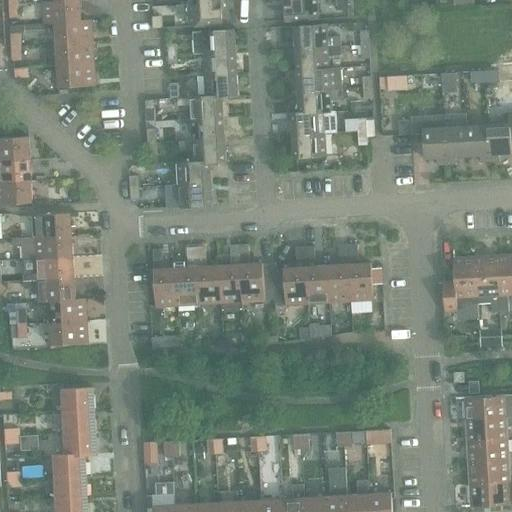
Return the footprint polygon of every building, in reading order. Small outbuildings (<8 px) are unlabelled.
[(82,22),(80,0),(43,2),(44,24),(82,22)] [(294,0),(284,1),(286,22),(318,20),(317,0),(294,0)] [(347,0),(337,0),(338,11),(348,11),(347,0)] [(19,18),(18,4),(9,5),(9,18),(19,18)] [(189,13),(190,28),(222,26),(220,5),(176,7),(176,14),(189,13)] [(162,18),(152,18),(153,30),(163,29),(162,18)] [(92,21),(82,22),(44,24),(24,25),(24,34),(49,33),(49,25),(54,25),(55,46),(93,44),(92,21)] [(294,28),(295,51),(341,49),(340,38),(327,38),(327,26),(294,28)] [(234,31),(192,33),(194,55),(203,54),(203,55),(235,53),(234,31)] [(359,32),(360,47),(369,47),(368,32),(359,32)] [(10,34),(11,48),(21,48),(20,34),(10,34)] [(94,65),(93,44),(55,46),(57,67),(94,65)] [(168,57),(177,56),(176,45),(167,45),(168,57)] [(361,60),(369,60),(369,47),(360,47),(361,60)] [(21,61),(21,48),(11,48),(12,62),(21,61)] [(341,56),(341,49),(295,51),(296,73),(341,71),(341,67),(329,68),(328,57),(341,56)] [(204,77),(236,75),(235,53),(203,55),(204,77)] [(177,56),(168,57),(169,65),(177,65),(177,56)] [(95,87),(94,65),(57,67),(58,89),(95,87)] [(15,79),(29,78),(29,69),(14,70),(15,79)] [(296,73),(298,95),(342,92),(341,71),(296,73)] [(498,71),(484,72),(485,84),(499,83),(498,71)] [(470,85),(485,84),(484,72),(470,73),(470,85)] [(455,74),(441,75),(441,86),(442,94),(457,93),(456,86),(455,74)] [(222,97),(237,97),(236,75),(204,77),(205,98),(222,97)] [(362,79),(363,91),(371,91),(370,78),(362,79)] [(170,85),(171,99),(179,99),(178,84),(170,85)] [(363,101),(372,100),(371,91),(363,91),(363,101)] [(336,112),(332,112),(331,100),(343,100),(342,92),(298,95),(299,114),(291,114),(291,116),(336,114),(336,112)] [(190,105),(190,110),(190,122),(223,120),(222,97),(205,98),(189,98),(189,99),(178,100),(178,106),(190,105)] [(154,101),(145,102),(145,110),(154,109),(154,101)] [(360,101),(349,102),(350,112),(360,111),(360,101)] [(511,156),(511,144),(511,112),(497,113),(498,125),(487,126),(489,163),(499,162),(498,156),(511,156)] [(337,134),(336,114),(291,116),(292,138),(325,136),(325,134),(337,134)] [(466,127),(465,127),(465,115),(443,116),(446,165),(456,165),(455,159),(467,158),(466,127)] [(437,166),(446,165),(443,116),(410,118),(410,122),(398,122),(399,136),(412,136),(422,135),(424,161),(436,160),(437,166)] [(223,120),(190,122),(192,143),(192,144),(224,142),(223,120)] [(351,121),(345,121),(346,132),(352,132),(357,131),(357,134),(374,133),(374,120),(373,120),(357,121),(351,121)] [(487,126),(466,127),(467,158),(479,158),(480,163),(489,163),(487,126)] [(155,130),(147,130),(147,144),(147,146),(156,145),(155,130)] [(358,146),(367,146),(367,138),(375,137),(374,133),(357,134),(358,146)] [(326,156),(325,136),(292,138),(293,158),(326,156)] [(0,139),(0,162),(30,160),(28,138),(0,139)] [(209,162),(209,163),(225,162),(224,142),(192,144),(192,143),(179,144),(180,152),(192,152),(193,163),(209,162)] [(156,145),(147,146),(148,153),(144,153),(145,166),(157,165),(156,145)] [(0,183),(31,182),(30,160),(0,162),(0,183)] [(176,164),(178,186),(210,184),(209,163),(209,162),(193,163),(176,164)] [(129,188),(138,188),(138,177),(129,178),(129,188)] [(0,206),(32,204),(31,182),(0,183),(0,206)] [(165,186),(165,194),(166,209),(179,208),(211,206),(210,184),(178,186),(165,186)] [(138,188),(129,188),(130,200),(139,200),(138,188)] [(70,213),(33,216),(34,238),(34,239),(71,236),(70,213)] [(36,260),(73,257),(71,236),(34,239),(34,238),(12,240),(13,248),(22,247),(23,261),(36,260)] [(341,265),(327,266),(329,303),(351,302),(347,244),(338,245),(339,259),(341,259),(341,265)] [(356,244),(347,244),(351,302),(373,300),(372,285),(371,269),(371,262),(356,263),(356,258),(357,258),(356,244)] [(248,245),(239,246),(243,303),(275,301),(273,271),(273,265),(263,265),(263,264),(255,264),(248,265),(248,260),(249,260),(248,245)] [(242,303),(243,303),(239,246),(230,246),(231,261),(232,261),(233,266),(219,267),(221,305),(221,310),(224,309),(224,311),(240,310),(240,309),(242,309),(242,303)] [(275,307),(286,306),(308,304),(304,247),(295,248),(296,262),(298,262),(298,267),(283,269),(283,270),(273,271),(275,301),(275,307)] [(314,247),(304,247),(308,304),(329,303),(327,266),(324,266),(314,266),(314,261),(315,261),(314,247)] [(189,269),(175,270),(178,307),(199,306),(196,248),(186,249),(187,264),(189,264),(189,269)] [(206,248),(196,248),(199,306),(221,305),(219,267),(205,268),(205,263),(207,263),(206,248)] [(155,309),(178,307),(175,270),(163,270),(163,266),(164,265),(163,251),(153,251),(154,266),(153,266),(155,309)] [(508,296),(511,295),(511,254),(497,255),(501,312),(509,312),(508,296)] [(493,313),(501,312),(497,255),(475,257),(478,297),(491,296),(493,313)] [(23,275),(24,283),(74,279),(73,257),(36,260),(37,274),(23,275)] [(457,311),(457,309),(462,309),(466,304),(478,303),(478,297),(475,257),(453,258),(455,283),(443,283),(445,312),(457,311)] [(381,268),(371,269),(372,285),(382,285),(381,268)] [(24,291),(38,290),(39,304),(48,304),(48,303),(76,301),(76,300),(74,279),(24,283),(24,291)] [(49,324),(86,322),(85,300),(76,300),(76,301),(48,303),(48,304),(49,324)] [(25,311),(16,312),(17,327),(26,326),(25,311)] [(88,344),(86,322),(49,324),(51,346),(88,344)] [(319,325),(309,325),(309,328),(310,339),(310,340),(320,338),(319,327),(319,325)] [(27,339),(26,326),(17,327),(17,340),(27,339)] [(309,328),(299,329),(300,342),(310,340),(310,339),(309,328)] [(500,331),(479,332),(480,341),(480,343),(480,347),(501,346),(501,341),(501,340),(500,331)] [(277,336),(266,337),(267,346),(278,345),(277,336)] [(163,338),(149,339),(150,343),(150,351),(164,350),(163,338)] [(453,373),(454,383),(464,383),(463,373),(453,373)] [(15,377),(0,379),(0,383),(1,389),(17,386),(15,377)] [(94,388),(63,390),(64,413),(95,411),(94,388)] [(11,392),(0,392),(0,400),(12,400),(11,392)] [(511,395),(465,398),(466,420),(511,417),(511,395)] [(96,432),(95,411),(64,413),(65,434),(96,432)] [(511,417),(466,420),(467,442),(507,439),(507,427),(511,426),(511,417)] [(19,428),(5,429),(5,437),(20,436),(19,428)] [(391,443),(390,429),(366,431),(367,444),(391,443)] [(65,434),(66,455),(86,455),(98,454),(96,432),(65,434)] [(345,447),(344,432),(336,432),(337,447),(345,447)] [(344,432),(345,447),(352,446),(352,432),(344,432)] [(302,449),(301,434),(293,435),(294,450),(302,449)] [(301,434),(302,449),(309,449),(309,434),(301,434)] [(20,444),(20,436),(5,437),(6,445),(20,444)] [(258,437),(259,452),(266,451),(266,436),(258,437)] [(259,452),(258,437),(250,437),(251,452),(259,452)] [(234,438),(226,439),(227,457),(235,457),(234,438)] [(216,454),(215,439),(207,440),(208,455),(216,454)] [(215,439),(216,454),(223,454),(222,439),(215,439)] [(467,442),(468,463),(511,460),(511,451),(508,452),(507,439),(467,442)] [(172,442),(173,457),(174,470),(182,470),(182,460),(179,460),(179,456),(180,456),(180,441),(172,442)] [(173,457),(172,442),(164,442),(165,457),(173,457)] [(144,443),(145,463),(158,462),(157,443),(144,443)] [(202,446),(194,447),(194,460),(203,459),(202,446)] [(54,456),(56,479),(87,477),(86,455),(66,455),(65,455),(54,456)] [(511,469),(511,460),(468,463),(469,485),(511,482),(511,481),(509,481),(509,469),(511,469)] [(34,467),(22,467),(22,472),(22,478),(34,477),(34,467)] [(22,472),(7,472),(8,480),(22,479),(22,478),(22,472)] [(88,499),(87,477),(56,479),(57,501),(88,499)] [(23,487),(22,479),(8,480),(8,488),(23,487)] [(358,495),(347,495),(348,511),(370,511),(369,494),(368,481),(357,482),(358,495)] [(511,482),(469,485),(470,507),(511,504),(511,482)] [(292,498),(283,499),(283,511),(305,511),(305,498),(304,484),(291,485),(292,498)] [(392,511),(391,493),(369,494),(370,511),(392,511)] [(348,511),(347,495),(326,496),(326,511),(348,511)] [(326,511),(326,496),(305,498),(305,511),(326,511)] [(88,511),(88,499),(57,501),(57,511),(88,511)] [(283,511),(283,499),(261,500),(262,511),(283,511)] [(262,511),(261,500),(240,501),(240,511),(262,511)] [(240,511),(240,501),(218,503),(218,511),(240,511)] [(218,511),(218,503),(197,504),(197,511),(218,511)]
